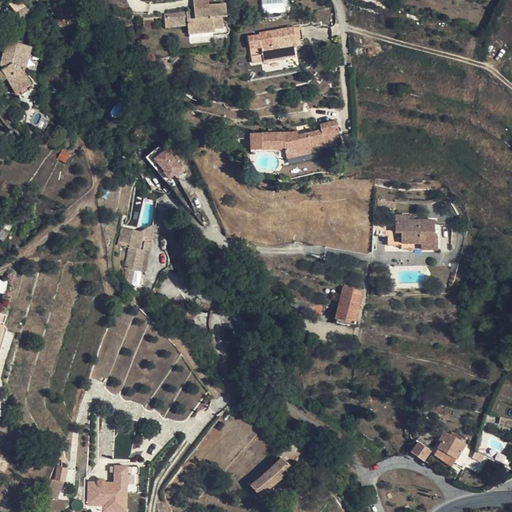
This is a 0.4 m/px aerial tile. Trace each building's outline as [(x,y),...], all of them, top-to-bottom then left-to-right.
[(226,16),(225,3),(210,5),(194,6),(195,13),(189,14),(190,22),(188,23),(188,25),(189,33),(215,31),(214,28),(223,27),(222,16),(226,16)] [(189,14),(189,12),(164,14),(166,27),(188,25),(188,23),(190,22),(189,14)] [(154,27),(153,17),(143,17),(144,27),(154,27)] [(303,39),(301,26),(293,27),(259,33),(259,35),(248,37),(251,56),(263,54),(264,61),(264,62),(285,58),(285,57),(295,55),(294,47),(296,46),(295,41),(299,40),(303,39)] [(1,64),(4,69),(12,64),(22,67),(24,71),(31,47),(8,40),(1,64)] [(264,61),(263,54),(251,56),(252,63),(264,61)] [(32,85),(24,71),(22,67),(12,64),(4,69),(2,70),(7,79),(16,95),(32,85)] [(202,93),(182,86),(179,92),(182,92),(190,97),(199,102),(202,93)] [(340,136),(336,120),(320,124),(321,130),(299,134),(298,130),(291,132),(262,132),(250,133),(250,134),(237,133),(237,135),(237,137),(238,138),(250,138),(251,150),(284,149),(286,155),(325,146),(324,140),(340,136)] [(342,143),(340,136),(324,140),(325,146),(325,147),(342,143)] [(189,168),(157,149),(147,167),(178,186),(189,168)] [(69,155),(60,152),(58,159),(65,164),(69,155)] [(386,199),(378,199),(378,211),(389,211),(390,200),(387,200),(386,199)] [(409,215),(396,214),(395,231),(388,231),(388,246),(401,245),(401,249),(438,249),(438,237),(435,237),(435,219),(415,219),(409,219),(409,215)] [(151,243),(155,225),(144,232),(141,241),(151,243)] [(144,232),(122,227),(118,245),(130,248),(125,268),(140,271),(144,251),(150,252),(151,243),(141,241),(144,232)] [(150,252),(144,251),(140,271),(145,272),(150,252)] [(180,292),(167,276),(164,280),(159,293),(168,300),(180,292)] [(363,292),(344,286),(335,319),(355,324),(363,292)] [(196,314),(180,292),(168,300),(189,319),(196,314)] [(313,303),(295,297),(291,305),(303,314),(308,315),(313,303)] [(317,304),(313,303),(308,315),(319,319),(324,304),(317,304)] [(511,419),(510,419),(501,417),(499,424),(508,426),(511,426),(511,419)] [(451,435),(444,432),(440,440),(442,441),(438,447),(457,459),(466,445),(463,443),(465,440),(453,432),(451,435)] [(307,454),(292,440),(278,454),(281,457),(293,468),(307,454)] [(431,451),(419,442),(412,452),(424,460),(431,451)] [(457,459),(438,447),(434,454),(453,465),(457,459)] [(281,457),(278,454),(249,480),(253,484),(251,485),(261,496),(293,468),(281,457)] [(112,480),(87,480),(87,506),(101,505),(101,511),(127,511),(127,465),(112,465),(112,480)] [(68,468),(58,467),(55,480),(65,482),(68,468)]
